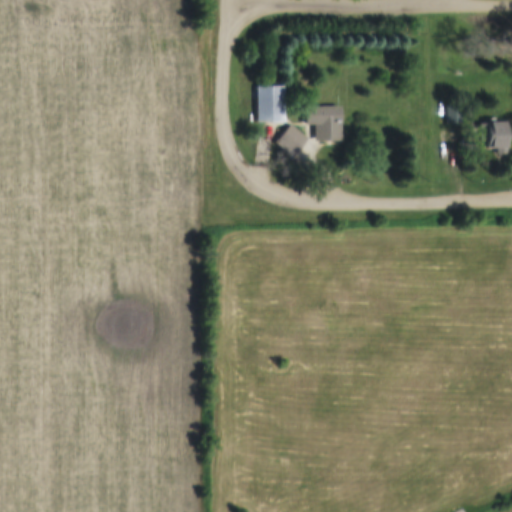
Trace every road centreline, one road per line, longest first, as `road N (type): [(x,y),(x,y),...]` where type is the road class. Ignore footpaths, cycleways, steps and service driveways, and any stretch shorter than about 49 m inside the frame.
road 1 (residential): [(225,2),(224,138),(239,169),(264,187),(323,202),(511,199)]
road 2 (residential): [(225,2),(511,7)]
